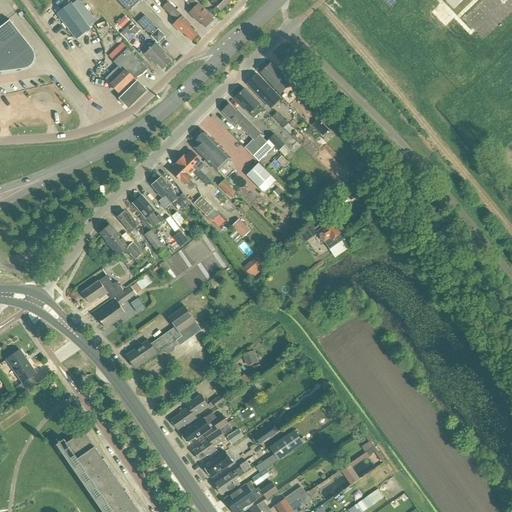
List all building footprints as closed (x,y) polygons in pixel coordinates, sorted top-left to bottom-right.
[(91,30),(71,3),(71,2),(74,0),(66,0),(53,10),(56,14),(76,41),(88,32),(91,30)] [(116,0),(128,12),(139,2),(137,0),(116,0)] [(205,28),(213,21),(193,0),(188,0),(185,3),(192,10),(188,14),(196,22),(197,21),(205,28)] [(210,0),(209,1),(220,12),(232,0),(210,0)] [(511,0),(479,0),(459,19),(480,41),(511,9),(511,0)] [(191,42),(198,35),(190,27),(191,26),(169,3),(163,8),(177,22),(173,25),(182,34),(183,33),(191,42)] [(164,37),(164,36),(157,29),(157,30),(153,27),(154,26),(144,15),(137,22),(147,33),(148,32),(151,35),(150,36),(157,43),(158,43),(160,43),(163,40),(164,37)] [(0,70),(26,67),(30,66),(33,64),(36,60),(37,56),(36,51),(34,48),(12,18),(0,28),(0,27),(0,70)] [(128,42),(140,31),(132,23),(120,34),(128,42)] [(162,70),(171,62),(164,54),(165,53),(156,44),(145,55),(155,66),(157,64),(162,70)] [(113,62),(118,67),(105,79),(118,93),(130,82),(133,79),(141,74),(145,70),(147,69),(127,49),(113,62)] [(104,73),(110,65),(106,62),(100,69),(104,73)] [(270,65),(261,74),(280,94),(291,84),(277,70),(276,71),(270,65)] [(247,84),(266,104),(270,109),(280,99),(257,75),(247,84)] [(146,91),(137,81),(118,99),(128,109),(146,91)] [(254,118),(264,109),(259,104),(245,89),(235,99),(249,114),(250,114),(254,118)] [(304,90),(297,97),(313,114),(321,107),(304,90)] [(254,141),(249,146),(245,150),(253,157),(267,144),(260,136),(261,135),(238,111),(236,112),(230,105),(222,112),(236,127),(238,125),(254,141)] [(283,128),(288,124),(277,112),(272,117),(283,128)] [(311,125),(322,136),(328,130),(317,120),(311,125)] [(231,159),(204,132),(201,132),(196,136),(196,140),(199,143),(195,148),(218,172),(231,159)] [(279,151),(285,146),(275,135),(269,141),(279,151)] [(191,151),(186,157),(194,166),(193,166),(198,171),(200,170),(206,176),(210,172),(204,166),(204,165),(202,163),(203,163),(191,151)] [(211,181),(206,176),(200,170),(198,171),(193,166),(194,166),(186,157),(185,156),(176,165),(177,166),(186,174),(187,173),(189,176),(194,172),(202,180),(207,185),(211,181)] [(282,166),(287,162),(281,156),(277,161),(282,166)] [(277,181),(259,163),(247,175),(265,193),(277,181)] [(177,166),(172,171),(183,182),(185,184),(186,184),(192,190),(196,186),(190,180),(192,178),(189,176),(187,173),(186,174),(177,166)] [(344,169),(336,177),(342,183),(350,175),(344,169)] [(159,195),(161,197),(162,197),(163,198),(166,196),(172,204),(173,203),(179,211),(189,202),(183,194),(178,198),(172,191),(172,190),(162,178),(157,181),(156,181),(154,183),(154,184),(152,185),(159,193),(159,195)] [(235,192),(224,180),(219,185),(230,197),(235,192)] [(283,192),(278,187),(273,192),(278,197),(283,192)] [(194,204),(212,222),(219,215),(202,196),(194,204)] [(139,210),(146,219),(147,218),(154,227),(160,222),(153,213),(155,211),(150,204),(149,205),(141,197),(140,198),(139,198),(136,200),(136,201),(135,203),(140,209),(139,210)] [(136,228),(139,226),(134,220),(133,221),(125,211),(118,217),(133,236),(139,231),(136,228)] [(303,225),(306,215),(297,212),(296,214),(293,213),(291,219),(294,220),(293,222),(303,225)] [(187,223),(178,213),(172,217),(182,228),(187,223)] [(344,238),(330,219),(322,224),(321,224),(315,228),(317,232),(318,232),(319,233),(329,248),(344,238)] [(239,220),(231,227),(242,238),(250,231),(239,220)] [(118,256),(123,252),(125,254),(127,253),(129,255),(130,254),(135,260),(142,254),(133,243),(129,246),(120,234),(117,233),(110,226),(101,233),(108,241),(108,243),(118,256)] [(318,232),(317,232),(315,228),(314,226),(299,236),(304,243),(319,233),(318,232)] [(165,250),(166,249),(151,230),(144,235),(159,255),(161,254),(165,259),(170,256),(165,250)] [(188,241),(180,232),(173,238),(180,247),(188,241)] [(184,261),(189,267),(199,259),(194,253),(184,261)] [(257,255),(249,262),(259,273),(266,266),(257,255)] [(144,288),(153,282),(148,275),(139,282),(144,288)] [(107,276),(83,293),(87,298),(86,300),(88,302),(90,303),(90,304),(100,297),(101,298),(107,293),(112,300),(124,291),(117,282),(113,285),(107,276)] [(132,287),(115,299),(119,306),(136,294),(132,287)] [(114,306),(116,305),(114,303),(96,316),(105,327),(112,322),(114,324),(123,318),(114,306)] [(151,345),(148,341),(126,356),(135,369),(161,351),(162,352),(169,354),(175,349),(174,348),(179,344),(176,341),(182,337),(179,333),(195,322),(185,307),(169,319),(175,328),(151,345)] [(243,354),(247,365),(259,361),(255,350),(243,354)] [(36,374),(20,351),(7,360),(22,383),(36,374)] [(251,381),(245,374),(237,380),(243,388),(251,381)] [(212,401),(216,406),(226,400),(222,394),(212,401)] [(181,413),(181,415),(172,421),(179,430),(188,424),(189,424),(197,418),(196,416),(210,407),(202,395),(188,405),(189,407),(181,413)] [(242,414),(246,419),(257,411),(254,407),(251,409),(250,408),(242,414)] [(189,431),(183,436),(188,443),(196,437),(198,439),(212,429),(209,425),(215,421),(220,429),(229,423),(218,408),(188,430),(189,431)] [(252,437),(258,446),(282,429),(276,421),(252,437)] [(203,445),(193,451),(200,461),(209,454),(210,455),(217,450),(214,446),(226,438),(224,435),(233,429),(228,423),(208,438),(209,439),(202,444),(203,445)] [(239,429),(227,437),(232,445),(244,436),(239,429)] [(274,454),(256,467),(260,474),(279,461),(304,444),(294,430),(269,447),(274,454)] [(66,444),(112,511),(139,511),(84,431),(66,444)] [(367,457),(375,451),(373,448),(365,453),(367,457)] [(204,466),(212,477),(234,462),(226,451),(204,466)] [(240,467),(214,485),(221,494),(227,490),(228,492),(239,484),(236,480),(251,469),(246,461),(239,466),(240,467)] [(348,465),(341,470),(351,485),(358,480),(348,465)] [(253,485),(252,485),(250,483),(226,500),(233,511),(243,511),(244,511),(243,511),(265,496),(267,500),(279,492),(273,484),(262,492),(260,489),(257,491),(253,485)] [(360,511),(383,496),(378,489),(352,508),(354,511),(360,511)] [(294,492),(285,499),(289,505),(299,498),(294,492)]
